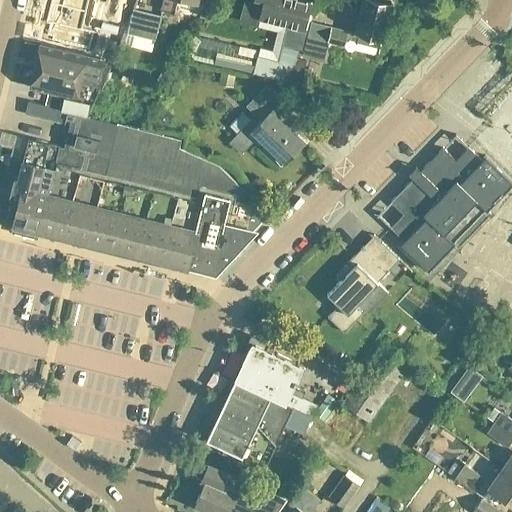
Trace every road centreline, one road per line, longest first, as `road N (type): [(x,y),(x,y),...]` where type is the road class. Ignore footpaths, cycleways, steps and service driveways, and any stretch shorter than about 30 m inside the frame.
road 1 (residential): [(138,511),(202,323),(492,21),(498,0)]
road 2 (residential): [(136,511),(0,413)]
